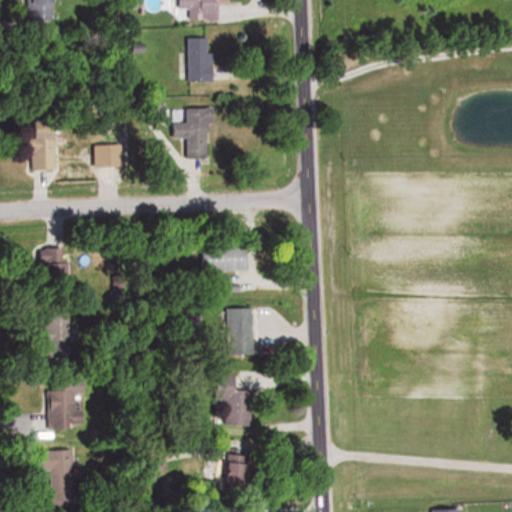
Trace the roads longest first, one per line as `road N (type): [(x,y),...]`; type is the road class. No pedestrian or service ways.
road 1 (tertiary): [(321,511),(297,0)]
road 2 (residential): [(307,198),(0,212)]
